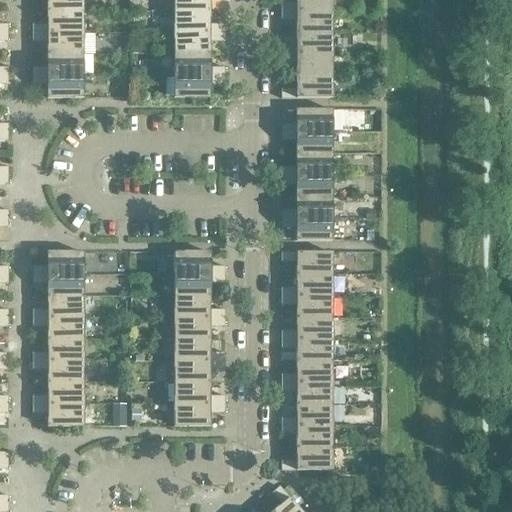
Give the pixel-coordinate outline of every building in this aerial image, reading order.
[(83,12),(82,0),(46,0),(47,12),(83,12)] [(209,12),(208,0),(172,0),(173,12),(209,12)] [(331,12),(331,0),(295,0),(295,8),(293,8),(291,4),(280,4),(280,12),(331,12)] [(83,34),(83,12),(47,12),(47,30),(44,30),(42,26),(42,25),(32,25),(32,34),(83,34)] [(209,29),(209,12),(173,12),(173,34),(224,34),(224,25),(213,25),(213,26),(211,29),(209,29)] [(331,34),(331,12),(280,12),(280,21),(291,21),(293,17),(295,17),(295,34),(331,34)] [(83,56),(83,34),(32,34),(32,43),(42,43),(42,42),(44,38),(47,38),(47,56),(83,56)] [(209,56),(209,39),(211,39),(213,42),(213,43),(224,43),(224,34),(173,34),(173,56),(209,56)] [(331,55),(331,34),(295,34),(295,51),(293,51),(291,47),(280,47),(280,56),(331,55)] [(331,77),(331,55),(280,56),(281,64),(291,64),(293,60),(295,60),(295,77),(331,77)] [(83,77),(83,56),(47,56),(47,73),(44,73),(42,69),(32,69),(32,77),(83,77)] [(209,73),(209,56),(173,56),(173,77),(224,77),(224,69),(213,69),(211,73),(209,73)] [(83,100),(83,77),(32,77),(32,86),(42,86),(42,85),(44,82),(46,82),(46,100),(83,100)] [(209,100),(209,82),(211,82),(213,85),(213,86),(224,86),(224,77),(173,77),(173,100),(209,100)] [(331,100),(331,77),(295,77),(295,94),(293,94),(291,91),(291,90),(280,90),(280,100),(331,100)] [(331,133),(331,111),(295,111),(295,129),(293,129),(291,125),(280,125),(280,133),(331,133)] [(331,155),(331,133),(280,133),(280,142),(291,142),(293,138),(295,138),(295,155),(331,155)] [(331,177),(331,155),(295,155),(295,172),(293,172),(291,168),(280,168),(280,177),(331,177)] [(331,198),(331,177),(280,177),(280,185),(291,185),(293,181),(295,181),(295,198),(331,198)] [(331,220),(331,198),(295,198),(295,215),(293,215),(291,212),(291,211),(280,211),(280,220),(331,220)] [(331,242),(331,220),(280,220),(280,228),(291,228),(293,224),(295,224),(295,242),(331,242)] [(83,276),(83,254),(47,254),(47,272),(44,272),(42,268),(32,268),(32,276),(83,276)] [(209,272),(209,254),(173,254),(173,276),(224,276),(224,268),(213,268),(211,272),(209,272)] [(331,276),(331,254),(280,254),(280,263),(291,263),(293,259),(295,259),(295,276),(331,276)] [(83,298),(83,276),(32,276),(32,285),(42,285),(45,281),(47,281),(47,298),(83,298)] [(209,298),(209,281),(211,281),(213,284),(213,285),(224,285),(224,276),(173,276),(173,298),(209,298)] [(331,298),(331,276),(295,276),(295,293),(293,293),(291,290),(291,289),(280,289),(280,298),(331,298)] [(83,320),(83,298),(47,298),(47,315),(45,315),(42,311),(32,311),(32,320),(83,320)] [(209,315),(209,298),(173,298),(173,320),(224,319),(224,311),(213,311),(211,315),(209,315)] [(331,319),(331,298),(280,298),(280,306),(291,306),(293,302),(295,302),(295,319),(331,319)] [(209,341),(209,324),(211,324),(213,328),(224,328),(224,319),(173,320),(173,341),(209,341)] [(331,341),(331,319),(295,319),(295,336),(293,336),(291,333),(291,332),(280,332),(280,341),(331,341)] [(83,341),(83,320),(32,320),(32,328),(42,328),(45,324),(47,324),(47,341),(83,341)] [(83,363),(83,341),(47,341),(47,358),(45,358),(42,355),(42,354),(32,354),(32,363),(83,363)] [(209,358),(209,341),(173,341),(173,363),(224,363),(224,354),(213,354),(211,358),(209,358)] [(331,363),(331,341),(280,341),(280,350),(291,350),(291,349),(293,346),(295,346),(295,363),(331,363)] [(83,384),(83,363),(32,363),(32,371),(42,371),(45,367),(47,367),(47,384),(83,384)] [(209,384),(209,367),(211,367),(213,371),(224,371),(224,363),(173,363),(173,384),(209,384)] [(331,384),(331,363),(295,363),(295,380),(293,380),(291,376),(280,376),(280,384),(331,384)] [(83,406),(83,384),(47,384),(47,402),(45,402),(42,398),(42,397),(32,397),(32,406),(83,406)] [(209,401),(209,384),(173,384),(173,406),(224,406),(224,397),(213,397),(211,401),(209,401)] [(331,406),(331,384),(280,384),(280,393),(291,393),(293,389),(295,389),(295,406),(331,406)] [(83,428),(83,406),(32,406),(32,415),(42,415),(42,414),(44,410),(47,410),(47,428),(83,428)] [(209,428),(209,410),(211,410),(213,414),(224,414),(224,406),(173,406),(173,428),(209,428)] [(331,428),(331,406),(295,406),(295,423),(293,423),(291,419),(281,419),(281,428),(331,428)] [(331,449),(331,428),(281,428),(280,436),(291,436),(293,432),(295,432),(295,449),(331,449)] [(331,472),(331,449),(295,449),(295,466),(293,466),(291,463),(291,462),(281,462),(280,472),(331,472)] [(299,511),(290,500),(279,488),(271,494),(278,502),(279,502),(283,501),(284,502),(273,511),(299,511)]
